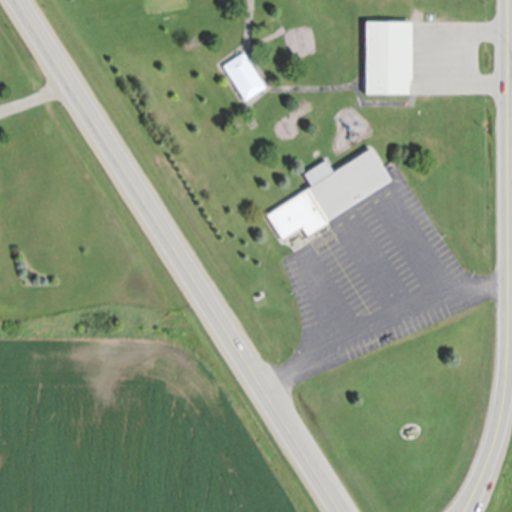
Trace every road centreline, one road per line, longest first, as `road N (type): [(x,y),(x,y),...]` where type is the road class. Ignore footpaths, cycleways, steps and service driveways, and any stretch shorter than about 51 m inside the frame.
road 1 (primary): [(340,511),(17,0)]
road 2 (secondary): [(467,511),(490,466),(509,370),(511,0)]
